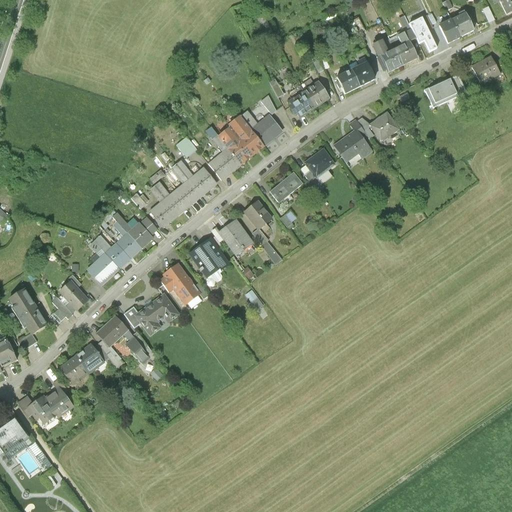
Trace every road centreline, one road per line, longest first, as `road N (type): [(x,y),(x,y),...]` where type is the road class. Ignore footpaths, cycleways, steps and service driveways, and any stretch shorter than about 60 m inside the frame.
road 1 (residential): [(0,392),(261,166),(452,46),(511,22)]
road 2 (track): [(511,398),(348,511)]
road 3 (track): [(92,511),(3,391)]
